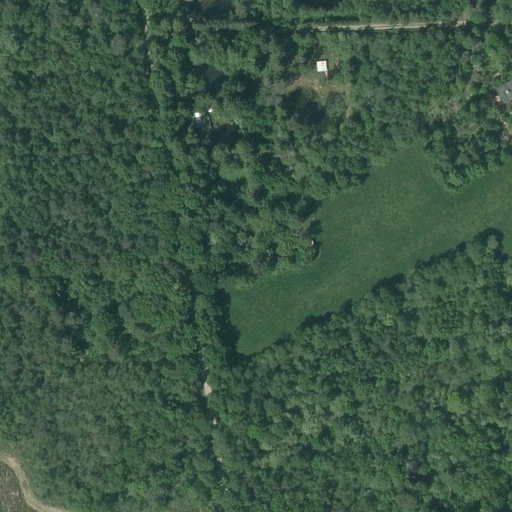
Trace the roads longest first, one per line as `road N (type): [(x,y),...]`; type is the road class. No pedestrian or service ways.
road 1 (track): [(225,511),(144,36)]
road 2 (track): [(144,36),(511,23)]
